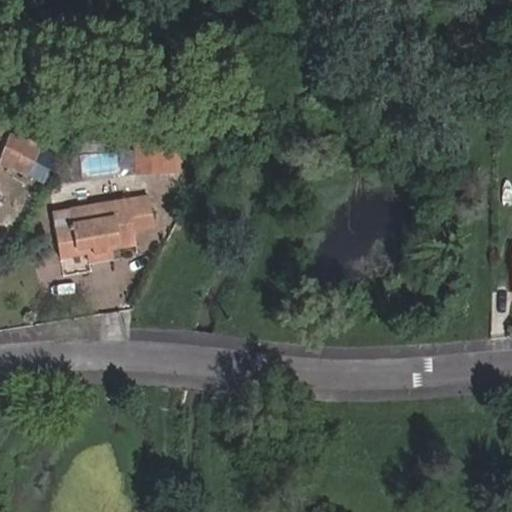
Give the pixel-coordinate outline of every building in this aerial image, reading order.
[(178,139),(178,130),(135,132),(136,141),(178,139)] [(0,154),(0,161),(26,177),(44,147),(29,138),(24,146),(10,138),(0,154)] [(137,174),(179,172),(178,139),(136,141),(137,174)] [(44,188),(60,157),(44,147),(26,177),(44,188)] [(51,213),(58,254),(90,248),(92,256),(106,254),(105,245),(136,240),(133,229),(153,225),(149,198),(51,213)] [(90,248),(58,254),(59,260),(86,255),(87,263),(114,259),(112,250),(136,246),(136,240),(105,245),(106,254),(92,256),(90,248)]
